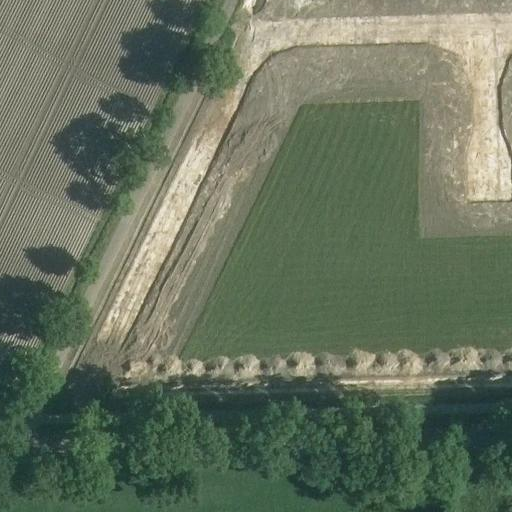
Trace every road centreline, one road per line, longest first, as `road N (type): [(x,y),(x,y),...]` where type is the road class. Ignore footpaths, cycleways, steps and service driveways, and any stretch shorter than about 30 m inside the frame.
road 1 (unclassified): [(23,453),(31,419),(232,0)]
road 2 (tertiary): [(23,453),(511,438)]
